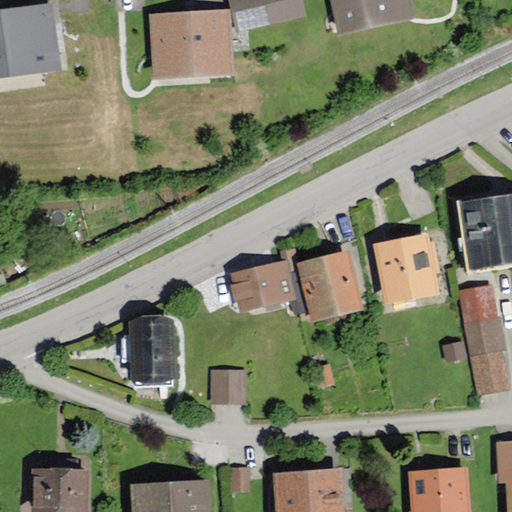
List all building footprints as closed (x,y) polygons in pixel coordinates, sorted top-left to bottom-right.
[(300,0),(231,0),(240,34),(305,17),(300,0)] [(334,0),(340,26),(415,11),(413,0),(334,0)] [(0,80),(62,71),(52,4),(0,11),(0,80)] [(228,13),(148,17),(151,80),(231,76),(228,13)] [(511,229),(508,197),(460,203),(468,271),(511,265),(511,229)] [(378,240),(390,298),(445,287),(433,228),(378,240)] [(303,258),(318,312),(367,298),(352,244),(303,258)] [(231,268),(238,306),(292,297),(286,259),(231,268)] [(496,289),(466,294),(480,377),(511,372),(496,289)] [(133,377),(174,377),(174,315),(133,315),(133,377)] [(465,340),(443,343),(446,360),(467,357),(465,340)] [(211,402),(246,402),(247,367),(212,367),(211,402)] [(511,511),(511,440),(497,442),(500,483),(506,485),(507,511),(511,511)] [(81,511),(81,463),(20,464),(20,511),(81,511)] [(413,468),(415,511),(471,511),(470,466),(413,468)] [(276,471),(277,511),(348,511),(347,468),(276,471)] [(136,483),(137,511),(212,511),(212,481),(136,483)]
